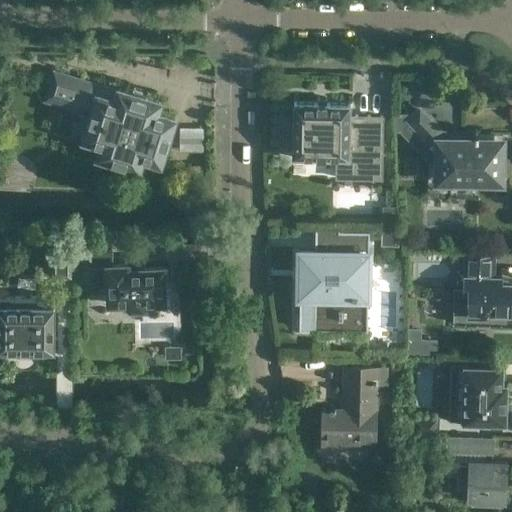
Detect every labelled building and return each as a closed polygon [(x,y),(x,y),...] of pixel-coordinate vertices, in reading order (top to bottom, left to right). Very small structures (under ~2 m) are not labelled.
[(143,157),(161,163),(175,118),(157,113),(161,101),(119,88),(118,91),(55,71),(46,99),(92,113),(84,139),(101,144),(98,156),(139,169),(143,157)] [(349,104),(328,104),(327,104),(327,103),(325,103),(325,104),(319,104),(319,103),(317,103),(317,104),(296,103),(294,103),(294,105),(293,156),(293,158),(294,158),(294,157),(337,158),(336,178),(381,179),(382,116),(355,116),(355,119),(350,119),(350,106),(350,104),(349,104)] [(442,133),(435,125),(435,124),(421,110),(411,121),(406,120),(406,132),(426,153),(427,152),(433,158),(438,158),(438,175),(455,176),(455,181),(477,181),(477,176),(501,176),(501,174),(508,174),(508,158),(501,158),(501,157),(495,157),(495,141),(496,141),(496,140),(494,140),(494,136),(480,136),(480,134),(478,134),(478,136),(463,136),(463,140),(450,140),(443,132),(442,133)] [(206,149),(207,125),(184,124),(183,148),(206,149)] [(185,164),(185,175),(202,175),(202,164),(185,164)] [(382,206),(382,219),(394,219),(394,206),(382,206)] [(381,228),(380,246),(398,247),(399,228),(381,228)] [(314,297),(314,329),(367,330),(369,232),(337,231),(337,252),(322,251),(322,255),(316,255),(316,251),(299,251),(299,270),(303,270),(303,277),(299,277),(298,297),(314,297)] [(73,279),(73,249),(50,249),(50,279),(73,279)] [(109,303),(125,303),(130,308),(143,308),(149,303),(165,302),(164,284),(167,284),(167,269),(164,269),(164,267),(128,267),(128,263),(112,263),(112,249),(87,250),(87,264),(108,264),(109,303)] [(511,294),(511,295),(511,283),(501,283),(501,277),(494,276),(494,256),(466,255),(464,289),(455,288),(454,288),(454,290),(454,301),(453,301),(453,302),(454,302),(453,309),(453,311),(453,321),(452,321),(452,323),(454,323),(465,323),(465,324),(466,324),(466,323),(477,323),(477,324),(478,324),(488,324),(490,324),(500,324),(500,325),(502,325),(502,324),(511,324),(511,294)] [(54,296),(43,296),(0,296),(0,347),(7,348),(7,350),(17,350),(20,350),(34,350),(44,350),(44,348),(54,348),(54,296)] [(421,329),(407,329),(407,354),(421,354),(437,354),(437,339),(421,339),(421,329)] [(180,357),(180,347),(166,347),(166,358),(180,357)] [(391,360),(391,374),(402,375),(402,360),(391,360)] [(346,409),(342,409),(335,409),(335,407),(330,407),(330,409),(324,409),(324,407),(323,407),(323,413),(320,413),(320,428),(323,428),(322,448),(323,448),(323,447),(344,448),(344,449),(345,442),(375,443),(377,383),(387,384),(387,367),(346,366),(346,364),(344,364),(344,388),(347,388),(346,409)] [(465,365),(463,421),(469,421),(468,426),(486,426),(487,421),(505,422),(505,420),(510,420),(511,403),(506,403),(507,383),(502,383),(502,366),(465,365)] [(493,438),(448,437),(447,451),(492,452),(493,438)] [(505,499),(507,462),(470,461),(458,461),(457,487),(469,487),(468,497),(471,497),(472,503),(501,504),(502,499),(505,499)]
